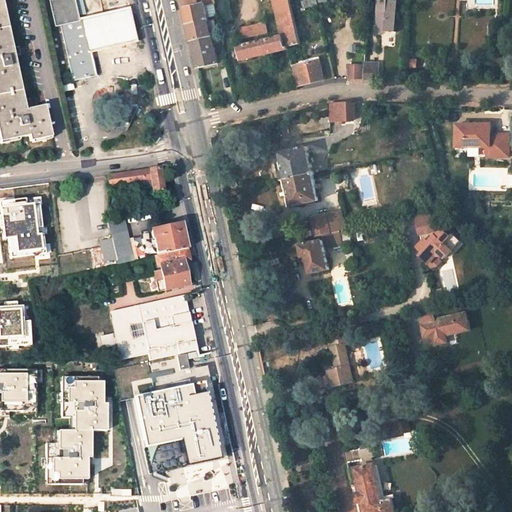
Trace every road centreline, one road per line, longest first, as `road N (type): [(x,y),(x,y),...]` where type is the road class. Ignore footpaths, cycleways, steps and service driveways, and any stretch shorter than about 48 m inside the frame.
road 1 (primary): [(263,511),(181,139)]
road 2 (residential): [(511,95),(335,88),(213,116),(181,139)]
road 3 (tertiary): [(0,176),(142,158),(181,139)]
road 4 (primary): [(181,139),(149,0)]
